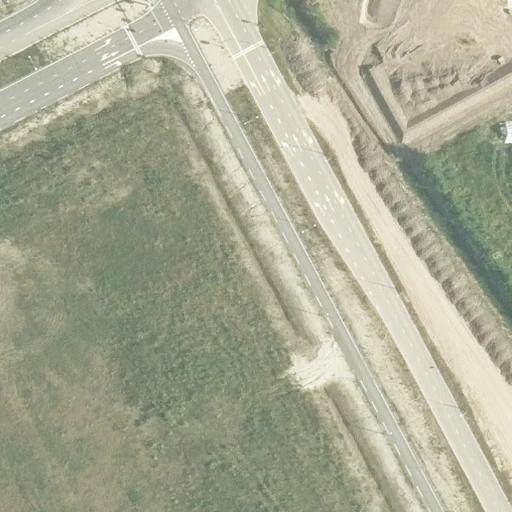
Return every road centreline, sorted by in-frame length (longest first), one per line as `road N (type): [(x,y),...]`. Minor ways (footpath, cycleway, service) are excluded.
road 1 (tertiary): [(502,511),(229,0)]
road 2 (tertiary): [(175,15),(436,511)]
road 3 (tertiary): [(0,106),(175,15)]
